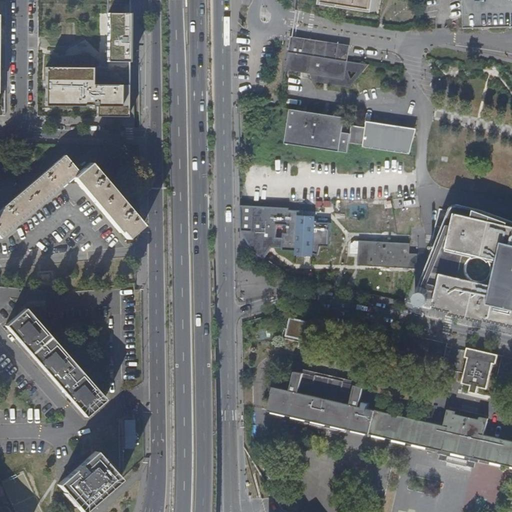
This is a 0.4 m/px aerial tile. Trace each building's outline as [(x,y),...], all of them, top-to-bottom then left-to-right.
[(379,0),(325,0),(324,4),(377,12),(379,0)] [(511,0),(463,0),(464,28),(511,26),(511,0)] [(130,7),(108,7),(108,72),(48,70),(46,109),(98,109),(98,119),(129,120),(130,7)] [(314,82),(351,88),(369,65),(348,61),(350,45),(292,37),(286,70),(311,75),(314,82)] [(349,153),(352,134),(343,133),(345,118),(291,110),(286,144),(349,153)] [(355,146),(411,153),(414,133),(367,127),(367,132),(361,131),(358,133),(356,135),(355,146)] [(135,232),(142,226),(141,224),(89,163),(79,172),(64,155),(0,209),(0,237),(72,177),(119,233),(120,232),(127,239),(135,232)] [(289,234),(290,210),(289,203),(242,202),(242,232),(262,257),(283,258),(284,251),(285,233),(289,234)] [(511,316),(482,310),(454,304),(452,303),(449,302),(443,297),(442,296),(441,294),(441,293),(440,291),(440,290),(440,289),(440,288),(440,287),(440,285),(440,284),(441,283),(441,282),(441,281),(442,280),(443,279),(455,246),(465,222),(465,221),(466,221),(466,220),(467,220),(468,219),(469,218),(470,218),(471,218),(472,219),(511,227),(511,221),(502,218),(459,207),(457,207),(455,207),(454,207),(453,208),(452,208),(451,210),(450,211),(438,241),(424,293),(422,292),(420,293),(419,293),(417,294),(416,296),(416,298),(415,299),(416,301),(416,302),(417,304),(418,304),(420,306),(425,307),(492,322),(510,325),(511,325),(511,316)] [(314,257),(315,255),(320,255),(325,247),(331,247),(333,223),(316,222),(317,216),(304,216),(305,211),(290,210),(289,234),(285,233),(284,251),(297,252),(297,255),(314,257)] [(440,287),(440,288),(440,289),(440,290),(440,291),(441,293),(441,294),(442,296),(443,297),(449,302),(452,303),(454,304),(482,310),(511,316),(511,227),(472,219),(471,218),(470,218),(469,218),(468,219),(467,220),(466,220),(466,221),(465,221),(465,222),(455,246),(443,279),(442,280),(441,281),(441,282),(441,283),(440,284),(440,285),(440,287)] [(358,265),(368,266),(418,269),(418,254),(410,254),(411,243),(359,241),(359,242),(359,254),(358,264),(358,265)] [(359,254),(359,242),(355,242),(352,244),(351,253),(359,254)] [(410,296),(401,299),(405,309),(414,305),(410,296)] [(104,400),(25,309),(6,325),(85,417),(104,400)] [(305,329),(307,321),(290,317),(286,335),(308,340),(310,330),(305,329)] [(473,385),(472,388),(480,389),(480,387),(489,389),(494,363),(497,364),(499,355),(469,348),(467,357),(469,358),(466,374),(474,376),(473,385)] [(303,369),(302,372),(304,373),(304,374),(315,376),(316,374),(324,376),(324,377),(335,380),(336,379),(344,381),(344,383),(355,386),(356,384),(357,385),(358,381),(303,369)] [(347,428),(369,433),(374,409),(360,406),(364,387),(357,385),(356,384),(355,386),(354,392),(343,389),(344,383),(344,381),(336,379),(335,380),(324,377),(324,376),(316,374),(315,376),(314,383),(302,380),(304,374),(304,373),(302,372),(295,371),(291,390),(274,386),(272,393),(273,393),(269,410),(292,416),(291,420),(296,421),(296,422),(341,432),(341,431),(346,432),(347,428)] [(464,383),(473,385),(474,376),(466,374),(464,383)] [(454,407),(453,409),(459,411),(458,414),(482,419),(483,416),(489,418),(490,415),(454,407)] [(374,409),(369,433),(370,434),(371,434),(430,448),(430,447),(439,449),(438,453),(443,454),(443,453),(449,455),(448,455),(469,460),(474,461),(474,462),(480,463),(481,459),(489,460),(489,461),(511,466),(511,440),(488,434),(491,418),(489,418),(483,416),(482,419),(458,414),(459,411),(453,409),(451,409),(447,426),(374,409)] [(125,448),(136,448),(136,419),(125,419),(125,448)] [(81,511),(82,511),(115,484),(120,480),(113,472),(114,471),(103,458),(101,459),(95,452),(58,484),(64,492),(63,493),(74,506),(76,505),(81,511)]
